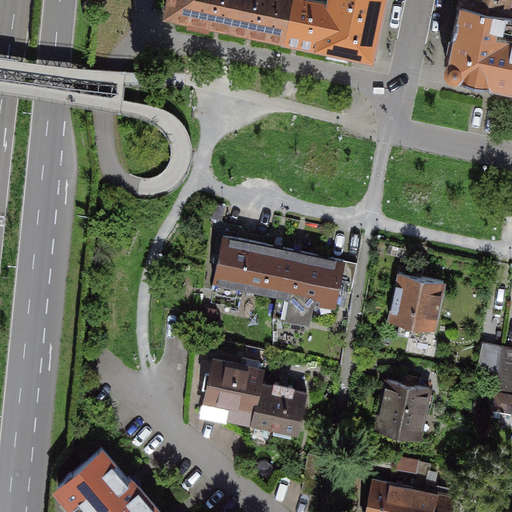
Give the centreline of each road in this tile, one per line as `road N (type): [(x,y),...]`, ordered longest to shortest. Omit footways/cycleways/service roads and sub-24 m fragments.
road 1 (primary): [(10,511),(61,0)]
road 2 (residential): [(397,84),(195,45),(149,24)]
road 3 (residential): [(511,155),(390,128),(397,84)]
road 4 (residential): [(154,404),(177,436),(263,511)]
